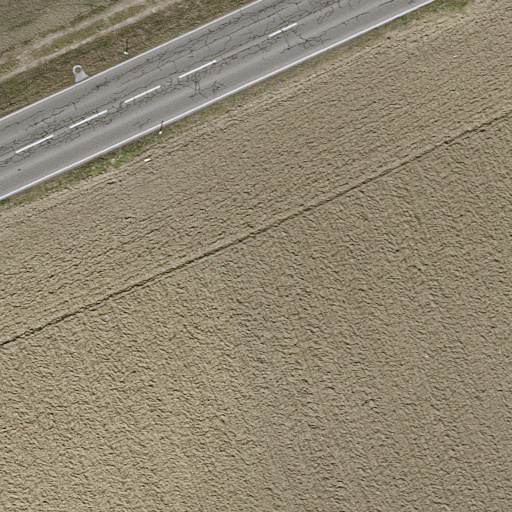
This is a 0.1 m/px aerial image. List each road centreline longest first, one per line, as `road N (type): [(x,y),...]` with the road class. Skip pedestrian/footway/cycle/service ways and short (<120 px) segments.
road 1 (secondary): [(349,0),(0,161)]
road 2 (track): [(157,0),(0,72)]
